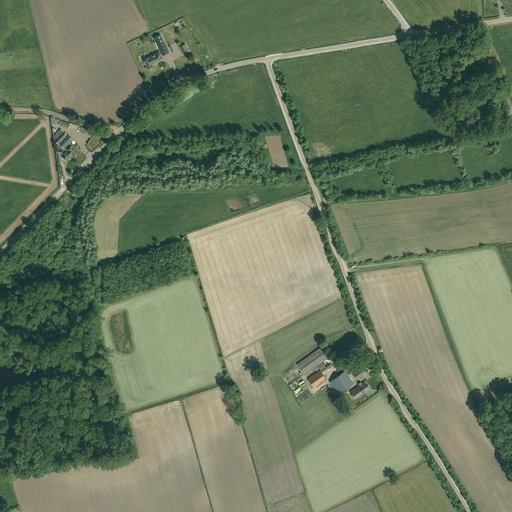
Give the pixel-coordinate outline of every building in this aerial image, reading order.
[(146,64),(148,69),(149,68),(150,68),(152,68),(152,67),(154,66),(153,65),(155,64),(157,64),(156,62),(160,60),(158,57),(161,56),(159,52),(156,53),(156,54),(149,57),(143,60),(145,65),(146,64)] [(56,119),(55,119),(55,121),(59,123),(58,125),(68,129),(70,124),(60,120),(56,119)] [(74,157),(79,151),(77,149),(78,148),(76,146),(75,147),(72,145),(70,143),(73,139),(67,134),(67,135),(62,130),(61,130),(55,136),(56,136),(54,138),(54,139),(59,143),(62,146),(60,148),(63,151),(61,152),(61,156),(62,155),(68,161),(72,156),(74,157)] [(328,358),(321,348),(297,364),(305,375),(328,358)] [(362,366),(352,374),(357,380),(367,372),(362,366)] [(308,379),(314,387),(326,379),(320,370),(308,379)] [(345,371),(330,381),(339,394),(353,383),(345,371)] [(360,395),(361,394),(369,388),(365,383),(360,386),(351,392),(355,398),(357,397),(358,398),(360,396),(360,395)]
